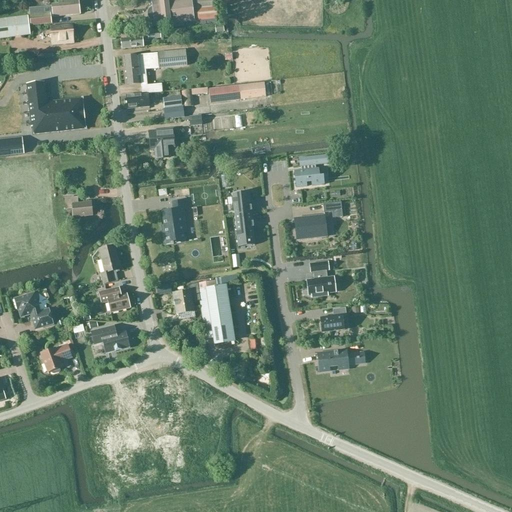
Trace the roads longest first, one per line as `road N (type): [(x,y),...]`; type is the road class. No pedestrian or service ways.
road 1 (residential): [(156,355),(99,0)]
road 2 (residential): [(295,425),(299,405),(271,215)]
road 3 (unclassified): [(331,441),(486,511)]
road 4 (residential): [(156,355),(295,425)]
road 5 (residential): [(32,406),(156,355)]
